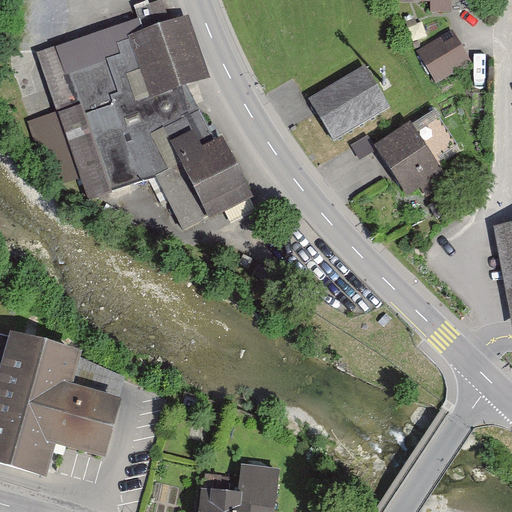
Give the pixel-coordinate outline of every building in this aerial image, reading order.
[(162,1),(149,5),(158,30),(171,26),(162,1)] [(158,30),(149,5),(148,2),(135,7),(145,35),(158,30)] [(82,175),(91,200),(145,183),(158,179),(176,170),(175,169),(182,165),(165,131),(192,117),(177,87),(197,81),(178,25),(119,46),(122,57),(67,75),(79,110),(63,116),(65,122),(42,130),(47,145),(48,144),(61,182),(82,175)] [(433,79),(463,61),(448,35),(418,53),(433,79)] [(322,121),(334,141),(389,108),(365,69),(310,102),(322,121)] [(176,170),(158,179),(184,231),(250,197),(227,151),(223,144),(216,147),(199,113),(192,117),(165,131),(182,165),(175,169),(176,170)] [(393,178),(391,179),(398,190),(400,189),(403,193),(417,183),(424,193),(442,181),(438,176),(443,172),(434,157),(451,145),(430,113),(407,128),(375,150),(393,178)] [(511,225),(499,228),(511,294),(511,225)] [(0,337),(0,373),(10,340),(0,337)] [(82,360),(10,340),(0,373),(0,468),(50,483),(59,454),(107,468),(124,406),(73,391),(82,360)] [(240,498),(208,494),(205,511),(276,511),(281,475),(243,470),(240,498)] [(240,483),(241,471),(208,470),(208,482),(240,483)]
